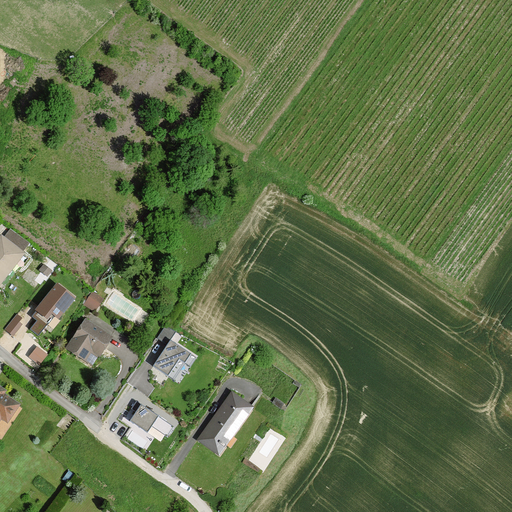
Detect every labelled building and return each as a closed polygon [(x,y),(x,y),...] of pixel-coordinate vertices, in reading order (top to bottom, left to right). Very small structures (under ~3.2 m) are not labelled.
[(20,253),(26,245),(11,231),(4,239),(20,253)] [(0,238),(0,265),(4,268),(7,265),(10,268),(22,255),(20,253),(4,239),(1,237),(0,238)] [(57,286),(54,289),(65,298),(63,301),(69,306),(73,300),(57,286)] [(65,298),(54,289),(37,311),(39,312),(33,319),(36,321),(29,330),(38,337),(55,316),(59,319),(69,306),(63,301),(65,298)] [(88,304),(97,310),(103,301),(94,295),(88,304)] [(95,312),(97,310),(88,304),(86,307),(95,312)] [(14,318),(19,322),(23,318),(18,314),(14,318)] [(14,318),(6,328),(13,335),(22,324),(19,322),(14,318)] [(111,340),(87,324),(69,351),(88,363),(93,366),(111,340)] [(170,342),(176,333),(165,327),(157,339),(167,346),(170,342)] [(167,346),(153,367),(168,377),(179,361),(185,365),(191,355),(170,342),(167,346)] [(191,355),(185,365),(190,368),(196,359),(191,355)] [(179,361),(168,377),(173,381),(185,365),(179,361)] [(9,415),(16,406),(4,397),(5,394),(0,390),(0,419),(2,418),(5,412),(9,415)] [(244,404),(233,396),(206,434),(225,448),(252,410),(244,404)] [(173,428),(136,402),(131,410),(136,413),(130,422),(147,434),(152,428),(167,438),(173,428)] [(16,406),(9,415),(13,417),(19,408),(16,406)] [(206,434),(201,442),(220,455),(225,448),(206,434)]
